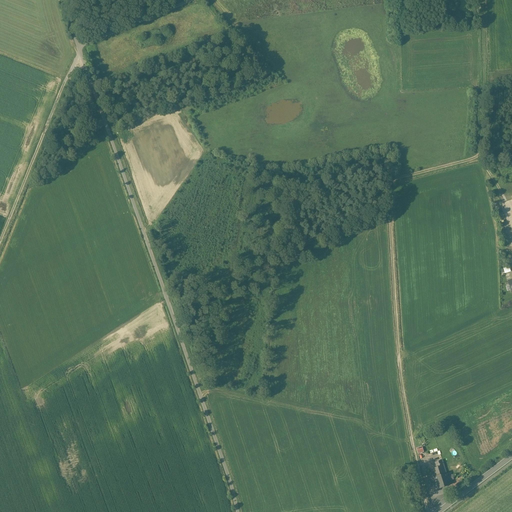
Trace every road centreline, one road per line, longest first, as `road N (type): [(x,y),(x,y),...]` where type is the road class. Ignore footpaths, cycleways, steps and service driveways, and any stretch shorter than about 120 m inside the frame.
road 1 (track): [(482,0),(481,150),(386,188),(401,380),(428,511)]
road 2 (unclassified): [(58,0),(235,511)]
road 3 (track): [(198,0),(81,47),(0,243)]
